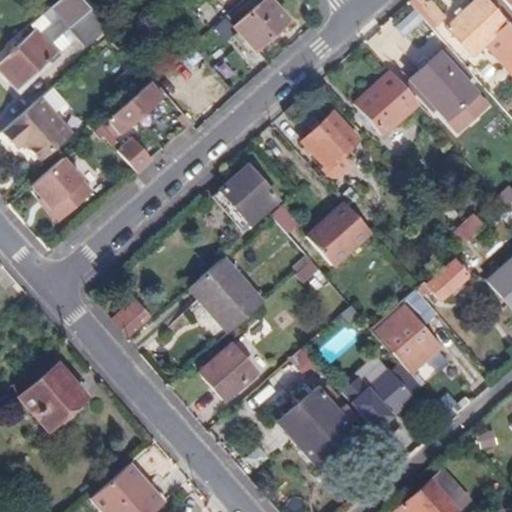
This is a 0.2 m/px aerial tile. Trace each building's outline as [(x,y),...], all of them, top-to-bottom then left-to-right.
[(85,45),(106,27),(82,0),(59,0),(33,24),(35,26),(0,57),(0,75),(15,91),(58,51),(75,34),(85,45)] [(286,20),(268,0),(262,0),(231,26),(252,50),(286,20)] [(440,16),(425,0),(409,0),(406,3),(428,27),(440,16)] [(511,28),(486,0),(477,0),(448,28),(472,55),(485,44),(511,75),(511,28)] [(511,0),(502,0),(511,10),(511,0)] [(473,92),(438,52),(408,79),(444,119),(473,92)] [(379,138),(415,105),(387,74),(350,107),(379,138)] [(163,92),(152,80),(151,79),(112,113),(124,127),(139,114),(138,113),(163,92)] [(42,96),(2,131),(17,148),(25,140),(41,159),(73,131),(56,112),(66,103),(52,87),(42,96)] [(355,142),(330,114),(300,141),(325,169),(355,142)] [(135,172),(150,159),(130,136),(116,149),(135,172)] [(57,220),(91,191),(62,157),(31,184),(41,195),(50,205),(47,208),(57,220)] [(249,224),(277,200),(247,166),(218,190),(249,224)] [(511,184),(511,185),(509,183),(495,196),(505,208),(511,215),(511,184)] [(38,198),(47,208),(50,205),(41,195),(38,198)] [(367,231),(344,207),(307,239),(329,265),(367,231)] [(269,218),(286,234),(296,223),(279,208),(269,218)] [(511,224),(511,222),(511,215),(505,208),(501,212),(511,224)] [(474,235),(482,228),(487,224),(473,210),(450,230),(457,238),(463,245),(474,235)] [(482,228),(474,235),(484,246),(492,239),(482,228)] [(291,266),(297,273),(311,260),(306,254),(291,266)] [(262,302),(223,257),(187,288),(226,333),(262,302)] [(511,307),(511,259),(488,281),(511,307)] [(319,269),(311,260),(297,273),(295,275),(302,284),(319,269)] [(434,271),(424,280),(440,299),(468,274),(454,260),(438,275),(434,271)] [(427,317),(434,310),(415,288),(406,295),(427,317)] [(125,337),(148,317),(133,299),(110,319),(125,337)] [(401,361),(410,371),(438,345),(425,329),(422,331),(402,309),(375,332),(401,361)] [(255,371),(231,344),(197,372),(222,400),(255,371)] [(84,396),(57,364),(19,398),(48,429),(84,396)] [(267,421),(296,385),(278,371),(250,408),(267,421)] [(340,390),(385,440),(401,426),(397,422),(392,417),(400,410),(414,397),(391,371),(370,390),(357,375),(340,390)] [(356,418),(332,390),(319,395),(314,389),(274,423),(310,465),(349,431),(347,427),(356,418)] [(400,410),(392,417),(397,422),(405,415),(400,410)] [(146,511),(161,500),(128,461),(88,495),(103,511),(146,511)] [(448,511),(465,497),(440,469),(390,511),(405,511),(409,509),(411,511),(448,511)] [(0,494),(0,511),(8,511),(12,509),(0,494)]
